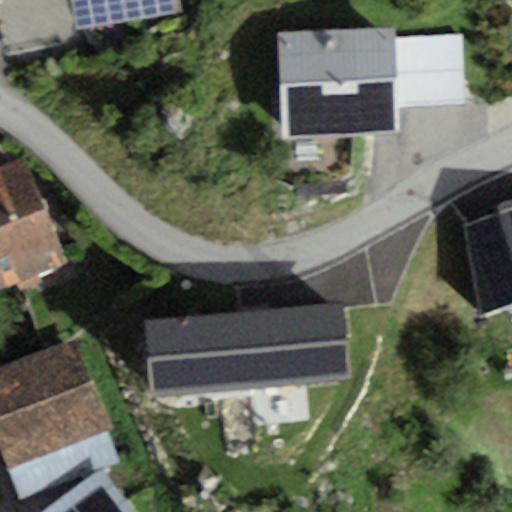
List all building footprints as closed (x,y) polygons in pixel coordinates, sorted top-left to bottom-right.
[(3,0),(12,51),(174,21),(170,0),(3,0)] [(382,35),(259,39),(263,139),(385,134),(382,35)] [(22,165),(0,173),(0,286),(60,264),(22,165)] [(74,347),(0,375),(0,468),(2,474),(107,434),(74,347)] [(125,511),(100,476),(48,511),(125,511)]
